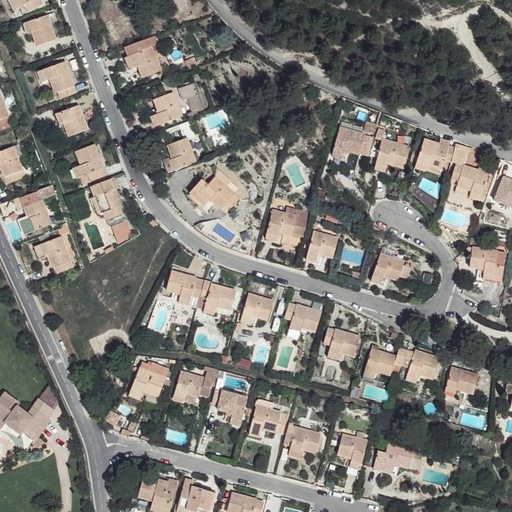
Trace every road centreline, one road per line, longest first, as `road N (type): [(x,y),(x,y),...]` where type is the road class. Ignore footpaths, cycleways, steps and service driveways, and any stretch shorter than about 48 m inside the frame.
road 1 (residential): [(67,0),(119,148),(161,220),(207,254),(404,310),(433,305),(445,269),(426,232),(384,214)]
road 2 (residential): [(216,0),(247,34),(315,81),(511,151)]
road 3 (residential): [(98,511),(89,436),(0,231)]
road 4 (track): [(511,24),(499,12),(475,10),(466,32),(511,102)]
